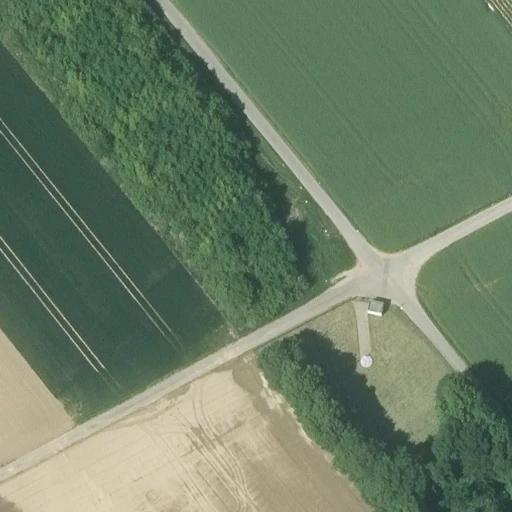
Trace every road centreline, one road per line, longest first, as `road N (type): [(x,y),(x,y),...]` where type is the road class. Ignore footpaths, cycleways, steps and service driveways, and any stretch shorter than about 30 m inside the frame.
road 1 (track): [(380,271),(0,473)]
road 2 (track): [(164,0),(380,271)]
road 3 (track): [(380,271),(511,432)]
road 4 (track): [(511,202),(380,271)]
